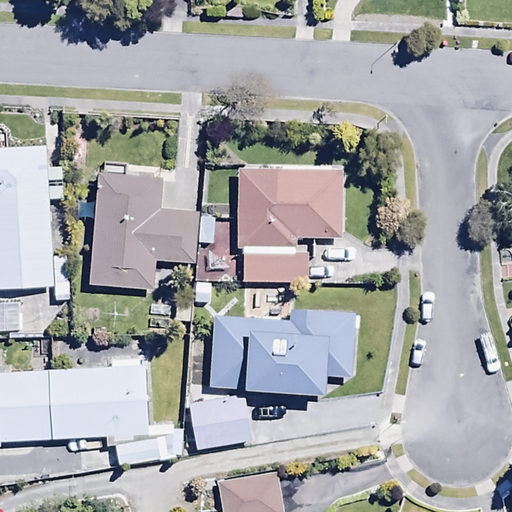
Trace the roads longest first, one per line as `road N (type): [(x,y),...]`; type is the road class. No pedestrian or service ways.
road 1 (residential): [(439,77),(0,53)]
road 2 (residential): [(439,77),(456,437)]
